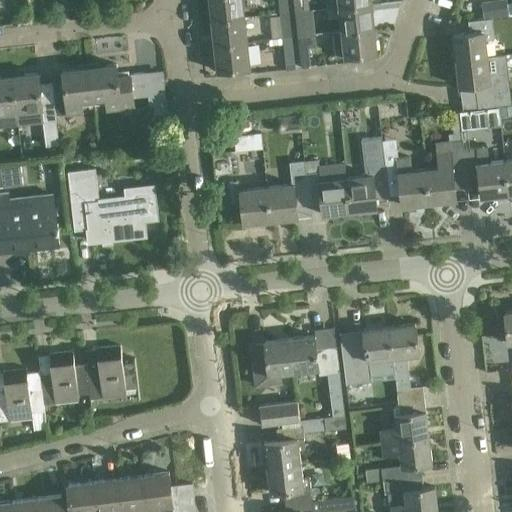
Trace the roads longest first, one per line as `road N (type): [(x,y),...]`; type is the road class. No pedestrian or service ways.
road 1 (residential): [(181,104),(390,77),(418,0)]
road 2 (residential): [(474,511),(445,265)]
road 3 (tertiary): [(202,293),(445,265)]
road 4 (residential): [(0,463),(216,406)]
road 5 (tertiary): [(0,314),(202,293)]
road 6 (residential): [(202,293),(181,104)]
road 7 (residential): [(0,38),(172,21)]
